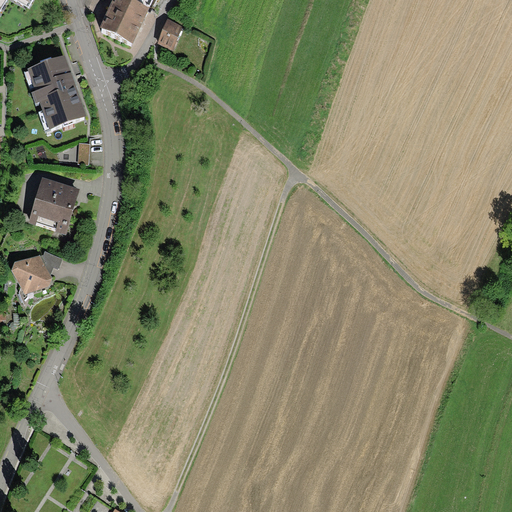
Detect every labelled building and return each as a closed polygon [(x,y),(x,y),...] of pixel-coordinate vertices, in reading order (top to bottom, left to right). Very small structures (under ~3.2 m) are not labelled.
[(132,46),(148,11),(122,0),(117,0),(102,33),(132,46)] [(184,27),(168,21),(161,40),(158,46),(174,52),(184,27)] [(65,64),(24,77),(45,139),(86,126),(65,64)] [(80,165),(91,165),(92,145),(80,144),(80,165)] [(81,195),(43,184),(29,229),(67,240),(81,195)] [(41,263),(39,260),(11,271),(24,301),(54,287),(48,275),(50,269),(57,272),(62,262),(46,255),(41,263)]
